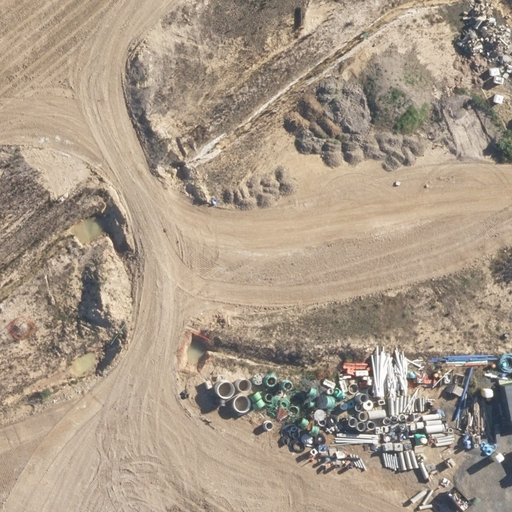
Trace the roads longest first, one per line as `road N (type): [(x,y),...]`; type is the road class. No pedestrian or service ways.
road 1 (secondary): [(175,0),(0,132)]
road 2 (unknown): [(0,389),(106,511)]
road 3 (unknown): [(411,0),(511,93)]
